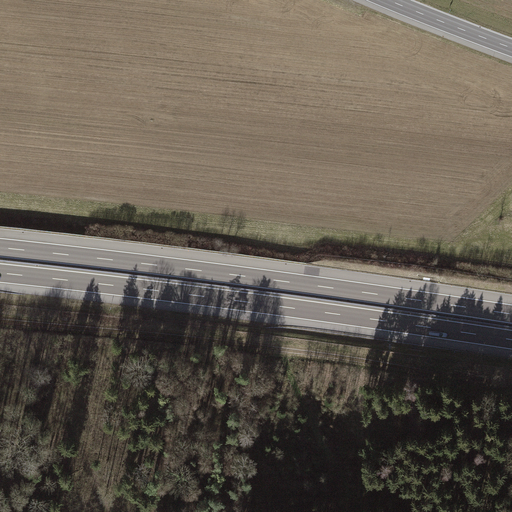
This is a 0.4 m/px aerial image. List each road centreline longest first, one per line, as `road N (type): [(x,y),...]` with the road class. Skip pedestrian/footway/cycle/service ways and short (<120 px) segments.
road 1 (motorway): [(0,272),(511,340)]
road 2 (track): [(0,321),(309,353),(511,387)]
road 3 (motorway): [(511,314),(0,247)]
road 4 (tertiary): [(388,0),(511,48)]
